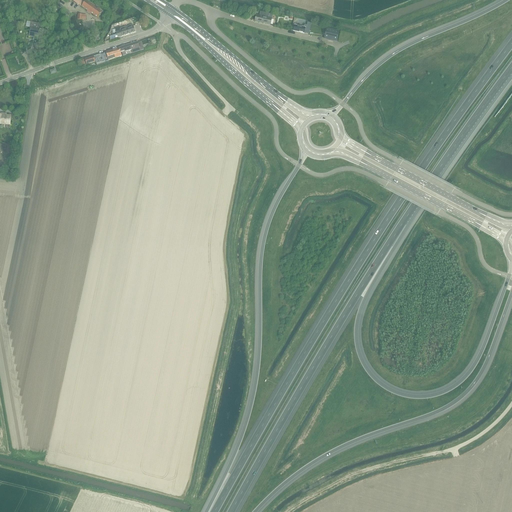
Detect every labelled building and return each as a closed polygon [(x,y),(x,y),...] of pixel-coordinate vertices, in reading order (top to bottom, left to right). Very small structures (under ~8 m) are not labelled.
[(71,0),(81,7),(98,18),(100,16),(103,12),(85,0),(71,0)] [(255,21),(256,22),(270,25),(272,18),(268,17),(269,14),(260,12),(260,15),(256,15),(255,21)] [(38,35),(39,29),(43,30),(44,25),(31,22),(30,27),(31,27),(29,37),(34,37),(34,34),(38,35)] [(115,28),(116,33),(118,38),(135,32),(133,25),(120,29),(120,27),(115,28)] [(336,32),(327,30),(326,35),(328,35),(327,39),(334,40),(334,39),(337,40),(338,33),(336,33),(336,32)] [(119,48),(121,53),(122,52),(123,56),(126,55),(125,52),(131,50),(132,53),(144,50),(141,42),(138,43),(138,42),(119,48)] [(119,48),(106,52),(107,55),(108,60),(122,56),(121,53),(119,48)] [(0,123),(10,124),(10,121),(11,116),(2,116),(2,114),(0,113),(0,123)]
